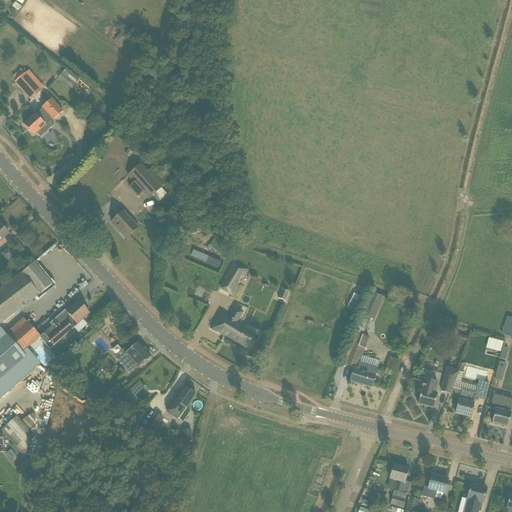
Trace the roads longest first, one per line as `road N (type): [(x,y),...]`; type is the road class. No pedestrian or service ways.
road 1 (secondary): [(377,428),(239,387),(183,355),(0,159)]
road 2 (secondary): [(511,461),(377,428)]
